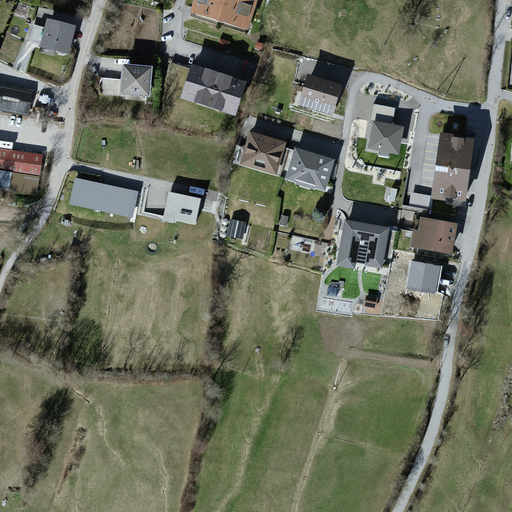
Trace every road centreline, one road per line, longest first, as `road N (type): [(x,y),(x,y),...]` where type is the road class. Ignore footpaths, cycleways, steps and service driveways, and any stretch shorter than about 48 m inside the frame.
road 1 (residential): [(499,0),(479,214),(418,438),(388,511)]
road 2 (residential): [(0,283),(47,207),(108,0)]
